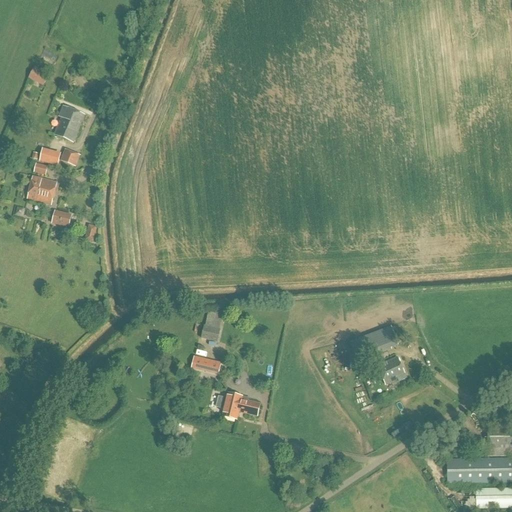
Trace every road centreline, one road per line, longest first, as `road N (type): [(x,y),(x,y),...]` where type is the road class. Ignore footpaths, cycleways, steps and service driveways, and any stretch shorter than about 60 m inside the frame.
road 1 (unclassified): [(303,511),(511,378)]
road 2 (unclassified): [(103,172),(164,0)]
